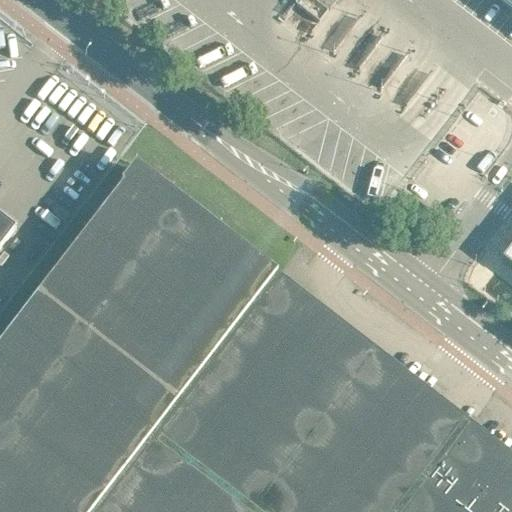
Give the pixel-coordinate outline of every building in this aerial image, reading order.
[(328,13),(310,0),(299,0),(295,6),(319,25),(328,13)] [(511,0),(495,0),(511,12),(511,0)] [(511,511),(511,462),(317,312),(289,291),(280,303),(270,296),(280,283),(137,173),(0,349),(0,511),(511,511)] [(0,249),(16,230),(0,217),(0,249)] [(511,271),(511,251),(502,264),(511,271)] [(280,303),(289,291),(317,312),(280,283),(270,296),(280,303)]
